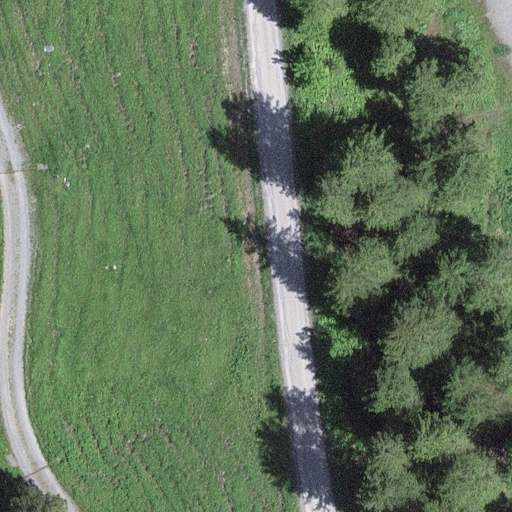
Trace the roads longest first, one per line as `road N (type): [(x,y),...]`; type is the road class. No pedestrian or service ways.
road 1 (track): [(259,0),(299,394),(319,511)]
road 2 (track): [(0,138),(16,191),(13,401),(31,458),(66,511)]
